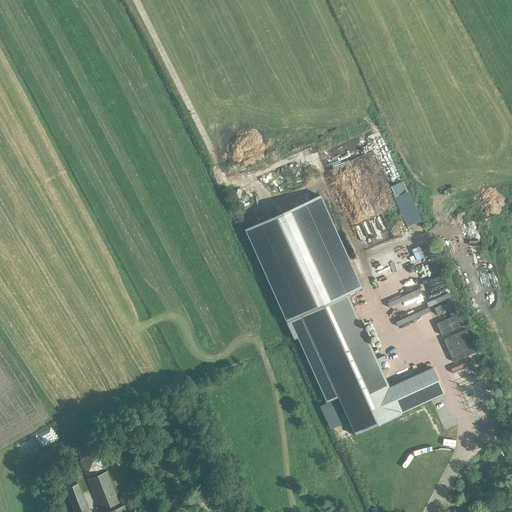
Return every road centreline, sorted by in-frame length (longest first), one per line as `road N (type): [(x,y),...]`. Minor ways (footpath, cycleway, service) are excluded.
road 1 (track): [(433,511),(470,440),(434,351),(359,258),(307,154),(228,181),(136,0)]
road 2 (track): [(164,315),(261,347),(194,185)]
road 3 (track): [(261,347),(281,409),(292,511)]
